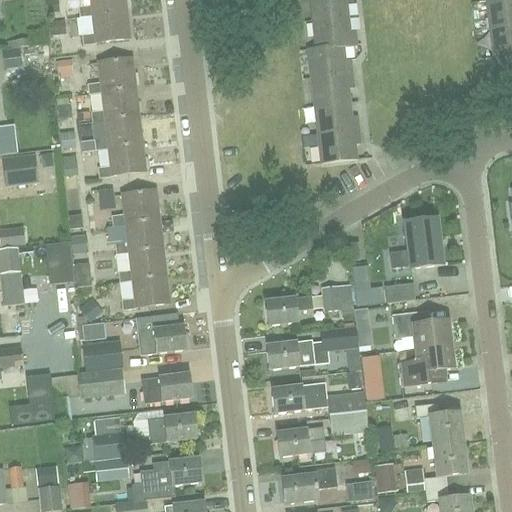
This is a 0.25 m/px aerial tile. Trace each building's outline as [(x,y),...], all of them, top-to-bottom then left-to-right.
[(93,19),(127,15),(125,0),(90,0),(91,9),(79,10),(80,21),(93,19)] [(351,0),(310,0),(313,24),(349,20),(347,5),(352,5),(351,0)] [(511,0),(487,3),(490,31),(511,28),(511,0)] [(95,46),(131,42),(127,15),(93,19),(95,37),(83,38),(84,48),(96,47),(95,46)] [(349,20),(313,24),(316,51),(310,52),(356,47),(355,34),(350,34),(349,20)] [(48,24),(49,38),(66,37),(65,23),(48,24)] [(511,28),(490,31),(494,59),(511,56),(511,28)] [(356,47),(310,52),(308,52),(312,80),(352,76),(351,62),(346,63),(344,49),(356,48),(356,47)] [(5,72),(22,69),(19,50),(2,53),(5,72)] [(511,56),(494,59),(497,88),(511,86),(511,56)] [(90,97),(103,96),(137,92),(133,60),(99,64),(101,86),(89,87),(90,97)] [(71,62),(56,64),(58,76),(72,74),(71,62)] [(352,76),(312,80),(315,108),(350,104),(349,90),(353,90),(352,76)] [(106,123),(140,119),(137,92),(103,96),(104,113),(92,114),(93,125),(106,123)] [(350,104),(315,108),(318,136),(358,132),(357,119),(352,120),(350,104)] [(55,108),(57,122),(73,120),(71,106),(55,108)] [(109,151),(143,147),(140,119),(106,123),(108,141),(95,143),(97,153),(109,151)] [(14,125),(0,128),(0,154),(20,150),(14,125)] [(358,132),(318,136),(321,165),(357,161),(355,147),(360,146),(358,132)] [(59,137),(61,155),(76,153),(74,135),(59,137)] [(112,177),(146,173),(143,147),(109,151),(111,169),(98,170),(100,181),(112,179),(112,177)] [(38,186),(35,157),(2,161),(5,190),(38,186)] [(77,190),(75,168),(74,158),(62,159),(63,170),(64,170),(66,191),(77,190)] [(113,191),(97,193),(99,213),(115,211),(113,191)] [(126,228),(161,223),(157,192),(122,197),(124,217),(112,218),(114,229),(126,228)] [(70,233),(83,231),(81,220),(69,222),(70,233)] [(405,225),(408,248),(408,252),(390,255),(392,271),(411,268),(411,271),(441,267),(436,222),(405,225)] [(129,255),(164,251),(161,223),(126,228),(128,245),(116,246),(117,257),(129,255)] [(10,232),(12,250),(25,248),(23,231),(10,232)] [(70,239),(72,257),(87,256),(85,237),(70,239)] [(350,263),(360,262),(358,245),(348,246),(350,263)] [(0,276),(20,274),(17,250),(0,251),(0,276)] [(133,284),(167,279),(164,251),(129,255),(131,273),(119,274),(120,285),(133,284)] [(77,265),(82,286),(94,283),(90,263),(77,265)] [(437,295),(436,272),(417,273),(419,296),(437,295)] [(6,303),(24,302),(23,277),(4,278),(6,303)] [(137,309),(171,305),(167,279),(133,284),(135,301),(122,302),(123,313),(137,311),(137,309)] [(386,306),(415,303),(413,286),(384,289),(386,306)] [(321,291),(322,297),(323,309),(324,315),(341,313),(341,315),(353,314),(351,287),(321,291)] [(297,312),(312,311),(311,299),(265,303),(268,328),(298,324),(297,312)] [(92,302),(79,312),(89,325),(102,315),(92,302)] [(24,305),(4,305),(4,315),(24,315),(24,305)] [(369,336),(367,311),(355,312),(358,337),(369,336)] [(415,351),(451,346),(448,322),(430,325),(428,313),(391,317),(394,340),(413,338),(415,351)] [(32,335),(50,335),(49,319),(32,319),(32,335)] [(141,357),(156,355),(187,352),(184,327),(139,333),(140,346),(141,357)] [(321,344),(313,345),(312,342),(266,347),(269,372),(315,366),(314,364),(324,363),(323,355),(358,350),(355,329),(320,334),(321,344)] [(122,368),(119,345),(85,349),(87,372),(122,368)] [(451,346),(415,351),(416,363),(397,366),(400,389),(437,384),(435,372),(454,369),(451,346)] [(20,350),(0,352),(0,369),(21,368),(20,350)] [(122,371),(107,373),(76,376),(76,377),(50,380),(51,386),(53,402),(65,401),(79,399),(79,402),(125,397),(122,373),(122,371)] [(145,405),(192,399),(190,376),(142,382),(145,405)] [(329,421),(366,417),(365,404),(363,394),(326,398),(325,385),(271,391),(274,416),(328,410),(329,421)] [(30,422),(54,419),(51,395),(27,398),(30,422)] [(433,449),(463,445),(459,414),(438,417),(436,405),(415,408),(417,420),(429,419),(433,449)] [(141,448),(167,444),(197,440),(194,417),(164,421),(163,412),(137,415),(132,424),(134,441),(141,448)] [(366,417),(329,421),(331,439),(359,435),(361,450),(370,449),(366,417)] [(325,454),(324,442),(322,430),(276,435),(279,459),(325,454)] [(100,442),(102,464),(126,460),(124,439),(118,439),(117,434),(102,436),(103,441),(100,442)] [(436,477),(423,479),(422,472),(404,473),(407,495),(425,493),(425,492),(446,489),(445,477),(466,475),(463,445),(433,449),(436,477)] [(126,460),(102,464),(94,465),(96,484),(128,480),(126,460)] [(135,505),(146,503),(176,499),(174,488),(202,484),(199,460),(169,463),(169,464),(154,466),(155,472),(141,474),(143,487),(133,488),(135,505)] [(10,490),(23,489),(21,469),(7,470),(10,490)] [(37,488),(58,486),(56,469),(35,472),(37,488)] [(337,490),(336,484),(334,471),(314,473),(314,477),(282,481),(285,507),(318,503),(317,492),(337,490)] [(375,478),(377,496),(396,494),(394,476),(375,478)] [(75,509),(93,506),(89,483),(71,486),(75,509)] [(348,505),(374,501),(372,484),(345,487),(348,505)] [(40,511),(61,511),(59,488),(38,490),(40,511)] [(425,492),(425,493),(426,504),(439,503),(440,511),(471,511),(469,498),(448,501),(446,489),(425,492)] [(147,511),(146,503),(135,505),(116,507),(116,511),(147,511)]
